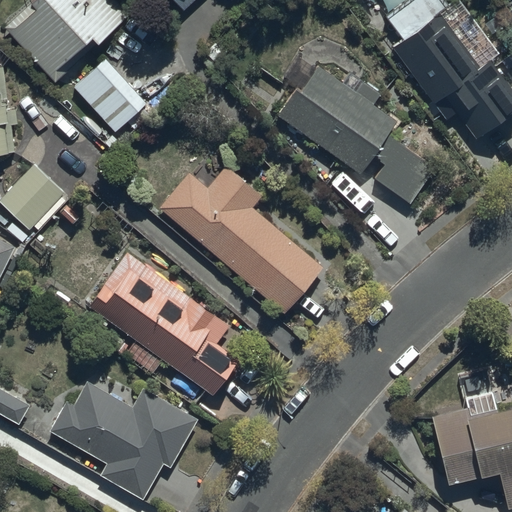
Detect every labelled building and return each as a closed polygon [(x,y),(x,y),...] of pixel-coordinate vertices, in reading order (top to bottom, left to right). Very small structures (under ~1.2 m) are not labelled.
[(131,20),(110,0),(43,0),(34,9),(29,4),(0,32),(0,34),(54,90),(71,74),(67,70),(92,45),(99,51),(131,20)] [(165,0),(181,17),(198,0),(165,0)] [(444,124),(454,117),(474,144),(511,115),(511,98),(489,66),(473,78),(446,41),(451,37),(437,17),(445,11),(436,0),(419,0),(387,24),(402,44),(391,52),(444,124)] [(0,164),(9,164),(9,158),(14,157),(12,131),(16,131),(15,114),(9,114),(3,63),(0,63),(0,164)] [(105,64),(74,92),(116,137),(146,108),(105,64)] [(295,96),(279,120),(408,209),(433,173),(385,140),(395,125),(372,110),(380,99),(349,78),(342,88),(319,72),(301,100),(295,96)] [(62,187),(32,158),(0,190),(0,196),(27,223),(62,187)] [(324,272),(253,213),(262,202),(226,171),(208,192),(189,177),(158,213),(284,320),(324,272)] [(0,264),(12,240),(0,233),(0,264)] [(124,244),(86,298),(210,387),(232,356),(224,351),(229,344),(215,334),(227,316),(124,244)] [(88,283),(89,282),(90,282),(90,281),(91,280),(92,279),(93,278),(94,277),(94,276),(95,274),(95,273),(95,272),(95,270),(95,269),(95,268),(95,266),(95,265),(94,264),(93,262),(93,261),(92,260),(91,259),(90,258),(89,257),(88,256),(87,256),(85,255),(84,254),(83,254),(81,254),(80,254),(79,254),(77,254),(76,254),(75,255),(73,255),(72,256),(71,256),(70,257),(69,258),(68,259),(67,260),(66,261),(65,262),(65,264),(64,265),(64,266),(64,268),(63,269),(63,270),(64,272),(64,273),(64,275),(65,276),(65,277),(66,278),(67,280),(68,281),(69,282),(70,282),(71,283),(72,284),(73,285),(75,285),(76,285),(77,286),(79,286),(80,286),(82,286),(83,285),(84,285),(86,284),(87,284),(88,283)] [(130,400),(85,374),(71,398),(64,394),(47,424),(104,457),(98,468),(141,492),(161,456),(169,460),(196,412),(141,381),(130,400)] [(28,397),(0,381),(0,406),(17,416),(28,397)] [(465,397),(430,405),(446,471),(482,463),(481,460),(497,456),(507,500),(511,499),(511,389),(493,395),(490,385),(463,391),(465,397)] [(430,511),(437,504),(407,480),(382,511),(430,511)]
